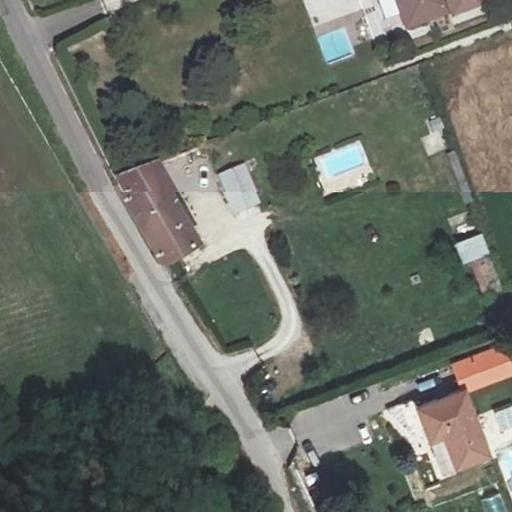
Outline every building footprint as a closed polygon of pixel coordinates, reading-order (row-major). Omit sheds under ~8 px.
[(431,0),(344,0),(345,1),(348,0),(382,0),(395,33),(401,50),(444,35),(446,40),(475,30),(466,3),(437,13),(431,0)] [(395,33),(382,0),(370,0),(369,5),(381,38),(395,33)] [(441,129),(419,137),(425,156),(447,148),(441,129)] [(158,173),(121,187),(170,263),(203,246),(158,173)] [(238,175),(220,183),(236,213),(253,205),(238,175)] [(483,299),(503,291),(481,233),(454,244),(463,265),(469,263),(483,299)] [(467,392),(419,409),(444,472),(493,454),(472,392),(511,377),(511,363),(507,350),(459,367),(467,392)]
